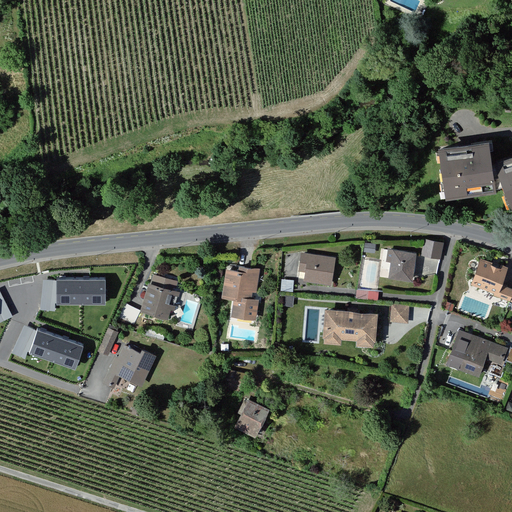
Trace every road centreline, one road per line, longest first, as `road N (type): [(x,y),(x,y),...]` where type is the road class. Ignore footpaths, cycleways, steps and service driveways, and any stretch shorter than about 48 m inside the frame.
road 1 (tertiary): [(454,227),(335,221),(0,260)]
road 2 (residential): [(137,511),(0,469)]
